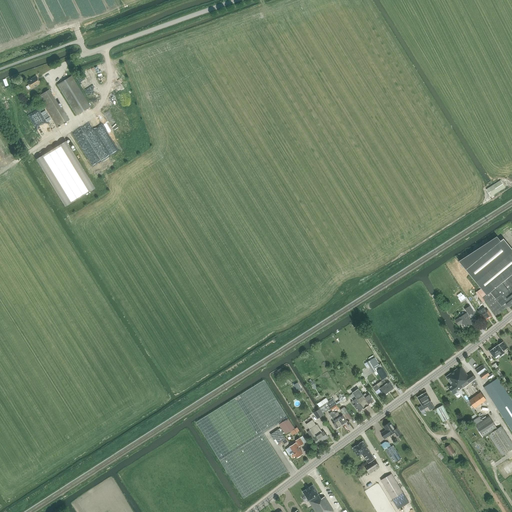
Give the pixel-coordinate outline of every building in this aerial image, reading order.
[(27,82),(31,89),(40,83),(36,76),(27,82)] [(57,84),(76,115),(90,107),(71,76),(57,84)] [(38,96),(57,127),(68,120),(49,90),(38,96)] [(96,118),(90,120),(98,136),(104,134),(96,118)] [(66,141),(36,159),(65,206),(94,188),(66,141)] [(486,190),(490,196),(505,187),(501,180),(486,190)] [(481,288),(484,293),(486,295),(483,298),(485,301),(492,312),(496,317),(505,309),(503,308),(502,308),(500,304),(501,303),(499,301),(511,290),(511,254),(497,236),(459,261),(481,288)] [(484,293),(481,288),(475,292),(483,303),(485,301),(483,298),(486,295),(484,293)] [(511,290),(499,301),(501,303),(500,304),(502,308),(503,308),(505,309),(508,306),(509,307),(511,304),(511,290)] [(460,318),(455,321),(458,325),(463,322),(466,327),(472,323),(468,316),(474,312),(470,306),(465,309),(467,313),(460,317),(460,318)] [(483,313),(480,315),(485,322),(492,317),(487,310),(486,310),(484,308),(481,310),(483,313)] [(508,348),(503,342),(499,345),(489,351),(494,358),(499,354),(500,356),(504,353),(503,351),(508,348)] [(380,364),(372,369),(374,373),(377,371),(376,371),(382,368),(380,364)] [(475,370),(482,380),(489,375),(482,365),(475,370)] [(457,369),(446,377),(451,385),(448,387),(454,395),(471,382),(475,387),(478,385),(474,380),(476,379),(472,373),(467,376),(462,367),(458,370),(457,369)] [(387,376),(382,368),(376,371),(377,371),(382,380),(387,376)] [(359,374),(364,378),(368,373),(364,369),(359,374)] [(484,388),(511,431),(511,400),(498,378),(484,388)] [(381,381),(388,392),(393,388),(389,382),(387,383),(384,379),(381,381)] [(214,411),(196,423),(243,499),(287,472),(264,433),(279,424),(289,418),(264,380),(214,411)] [(388,392),(381,381),(373,387),(376,391),(379,389),(383,395),(388,392)] [(358,389),(352,393),(356,398),(364,409),(371,404),(372,404),(374,403),(374,402),(369,394),(367,396),(365,394),(363,395),(358,389)] [(418,408),(420,411),(428,407),(430,411),(435,408),(430,401),(431,401),(426,392),(417,398),(422,406),(418,408)] [(470,400),(469,401),(474,408),(486,400),(481,392),(479,393),(470,400)] [(321,405),(328,401),(326,397),(319,402),(321,405)] [(352,402),(351,403),(353,405),(354,405),(359,412),(360,412),(362,411),(362,410),(364,409),(356,398),(351,402),(352,402)] [(443,405),(435,409),(442,423),(450,418),(443,405)] [(341,409),(348,421),(352,418),(344,407),(341,409)] [(320,409),(314,413),(317,419),(324,415),(320,409)] [(332,411),(329,414),(334,421),(332,422),(337,429),(342,425),(334,414),(332,411)] [(337,412),(334,414),(342,425),(347,422),(342,415),(340,417),(337,412)] [(475,425),(482,437),(497,428),(489,416),(475,425)] [(281,433),(279,429),(271,435),(274,440),(276,439),(279,443),(285,439),(283,436),(290,431),(292,430),(295,428),(289,418),(279,424),(284,432),(281,433)] [(313,420),(306,425),(315,438),(315,439),(318,444),(328,438),(324,432),(322,433),(317,425),(316,425),(313,420)] [(397,437),(401,434),(397,428),(395,430),(390,422),(384,426),(386,430),(381,433),(385,439),(394,432),(397,437)] [(489,434),(503,456),(511,449),(511,442),(501,426),(489,434)] [(290,447),(286,449),(289,455),(290,454),(293,458),(296,456),(297,457),(303,454),(299,447),(299,446),(304,444),(300,438),(296,441),(297,442),(294,444),(290,447)] [(354,449),(355,451),(356,450),(359,456),(363,454),(369,463),(375,459),(363,441),(354,447),(354,449)] [(402,458),(393,445),(385,450),(394,463),(402,458)] [(450,445),(444,448),(449,456),(455,452),(450,445)] [(375,461),(365,467),(369,472),(378,466),(375,461)] [(391,474),(381,480),(398,508),(408,502),(391,474)] [(306,489),(303,492),(309,502),(310,501),(313,505),(322,500),(321,499),(319,496),(316,498),(315,497),(318,495),(313,485),(309,488),(306,489)] [(313,505),(312,506),(315,511),(332,511),(334,511),(325,497),(321,499),(322,500),(313,505)]
